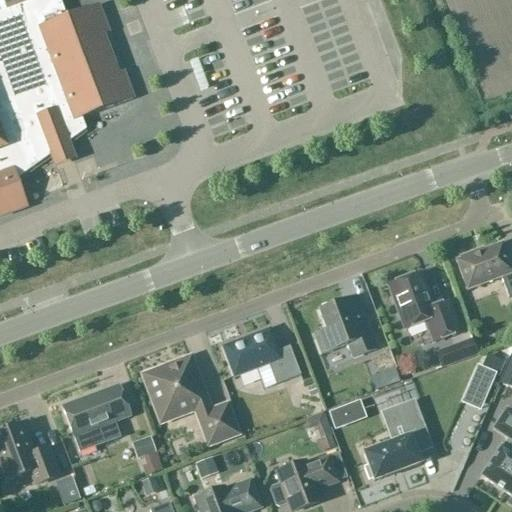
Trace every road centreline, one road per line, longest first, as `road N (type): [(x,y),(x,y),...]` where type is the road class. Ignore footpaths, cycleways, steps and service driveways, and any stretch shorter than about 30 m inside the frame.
road 1 (residential): [(0,401),(486,220)]
road 2 (tertiary): [(0,335),(468,168)]
